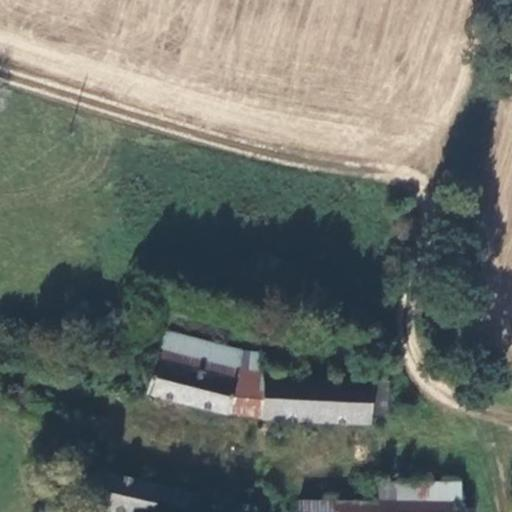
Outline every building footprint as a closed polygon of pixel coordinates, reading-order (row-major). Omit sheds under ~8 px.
[(221,410),(238,351),(165,330),(148,389),(221,410)] [(261,355),(238,351),(221,410),(256,419),(260,376),(261,355)] [(365,413),(365,383),(260,376),(256,419),(364,423),(365,413)] [(385,384),(365,383),(365,413),(383,415),(385,384)] [(95,471),(87,506),(112,511),(248,511),(226,509),(195,503),(196,492),(95,471)] [(378,480),(378,501),(457,502),(457,481),(378,480)] [(297,511),(378,511),(378,501),(297,500),(297,511)] [(378,501),(378,511),(456,511),(457,502),(378,501)]
